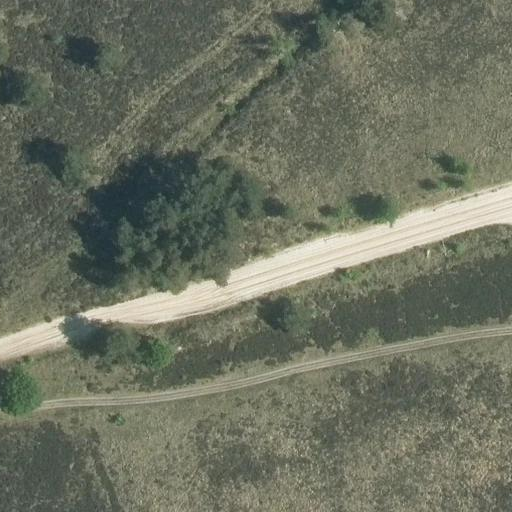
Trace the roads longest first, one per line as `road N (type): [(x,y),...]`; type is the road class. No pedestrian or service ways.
road 1 (track): [(0,352),(511,204)]
road 2 (track): [(511,332),(162,399),(0,410)]
